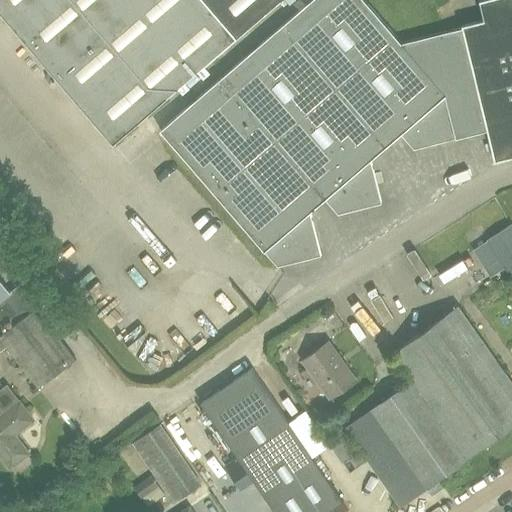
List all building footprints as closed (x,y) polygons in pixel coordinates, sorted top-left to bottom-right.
[(238,38),(204,0),(0,0),(0,11),(114,144),(238,38)] [(339,213),(382,202),(371,159),(401,133),(415,148),(458,137),(457,133),(487,126),(496,161),(511,156),(511,0),(479,0),(481,5),(484,20),(463,25),(463,27),(402,43),(365,0),(312,0),(161,130),(278,265),(321,255),(311,211),(326,198),(339,213)] [(282,0),(204,0),(238,38),(282,0)] [(511,223),(487,239),(488,242),(474,251),(485,267),(491,277),(505,268),(509,275),(511,272),(511,223)] [(93,262),(79,274),(99,299),(114,286),(93,262)] [(0,300),(11,292),(11,291),(0,277),(0,300)] [(20,284),(11,291),(11,292),(0,300),(0,352),(7,347),(39,388),(77,359),(20,284)] [(394,352),(413,379),(470,458),(511,427),(511,381),(458,306),(394,352)] [(330,397),(356,378),(329,342),(303,360),(330,397)] [(254,479),(275,511),(329,511),(333,509),(343,502),(341,499),(311,454),(253,367),(202,403),(238,456),(225,464),(241,488),(254,479)] [(470,458),(413,379),(345,427),(402,507),(470,458)] [(0,453),(11,468),(30,453),(16,434),(35,420),(8,385),(0,390),(0,453)] [(161,425),(134,444),(174,503),(202,485),(161,425)] [(328,439),(343,460),(348,456),(356,467),(365,460),(342,427),(334,433),(334,434),(328,439)]
